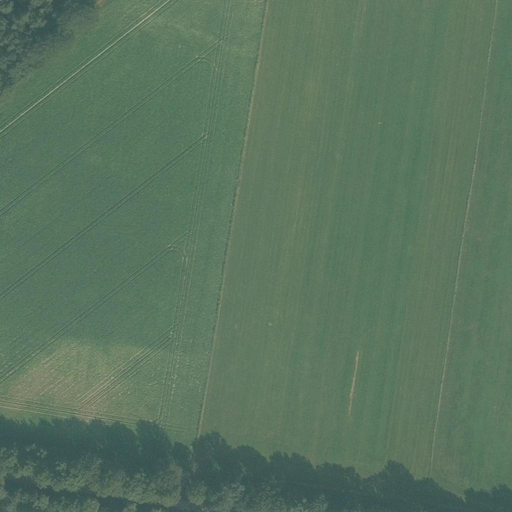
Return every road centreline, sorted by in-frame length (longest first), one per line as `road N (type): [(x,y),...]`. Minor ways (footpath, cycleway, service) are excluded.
road 1 (track): [(0,472),(225,511)]
road 2 (track): [(0,83),(109,0)]
